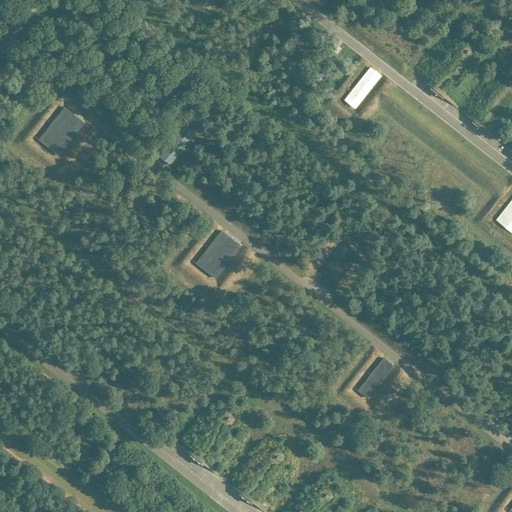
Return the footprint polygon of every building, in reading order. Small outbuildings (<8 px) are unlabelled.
[(38,8),(28,0),(3,33),(11,41),(38,8)] [(341,48),(335,44),(331,49),(336,54),(341,48)] [(381,76),(370,67),(344,99),(355,109),(381,76)] [(37,139),(59,156),(85,123),(64,106),(37,139)] [(196,132),(185,123),(159,156),(170,165),(196,132)] [(511,199),(496,219),(511,231),(511,199)] [(242,246),(221,230),(195,262),(217,278),(242,246)] [(383,357),(357,390),(368,399),(394,366),(383,357)]
